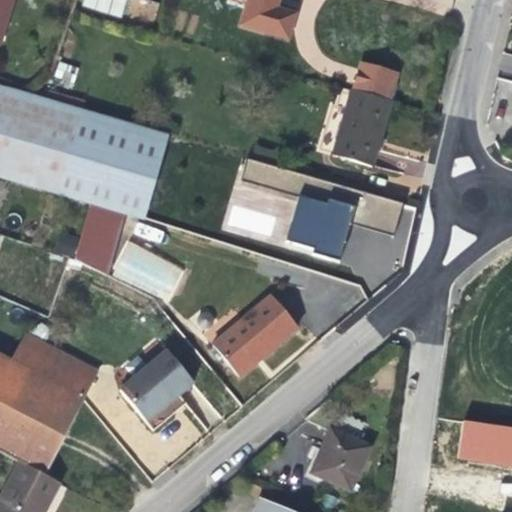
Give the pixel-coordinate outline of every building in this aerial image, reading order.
[(0,0),(0,40),(12,0),(0,0)] [(249,0),(243,26),(288,37),(293,16),(275,13),(277,0),(249,0)] [(394,76),(359,67),(352,92),(388,102),(394,76)] [(144,131),(30,97),(0,88),(0,180),(90,206),(119,215),(124,216),(141,222),(166,137),(144,131)] [(381,133),(388,102),(352,92),(332,157),(371,168),(381,133)] [(302,200),(308,179),(246,161),(240,182),(302,200)] [(360,223),(391,232),(398,207),(308,179),(302,200),(299,204),(350,220),(360,223)] [(350,220),(299,204),(285,244),(312,249),(310,257),(337,264),(346,234),(350,220)] [(107,279),(124,216),(119,215),(90,206),(73,262),(107,279)] [(167,303),(184,269),(127,239),(109,273),(167,303)] [(296,330),(270,298),(211,347),(238,379),(264,357),(296,330)] [(95,378),(24,336),(8,364),(81,402),(95,378)] [(178,397),(192,385),(165,353),(118,393),(152,433),(171,416),(164,408),(178,397)] [(81,402),(8,364),(0,359),(0,454),(18,464),(45,478),(81,402)] [(184,406),(178,397),(164,408),(171,416),(177,412),(184,406)] [(511,428),(462,419),(458,442),(454,461),(511,472),(511,428)] [(348,493),(369,449),(330,432),(319,454),(309,476),(348,493)] [(43,511),(45,511),(58,486),(44,479),(45,478),(18,464),(0,499),(0,511),(43,511)] [(380,511),(383,490),(371,488),(369,511),(380,511)] [(280,511),(251,498),(244,511),(280,511)]
